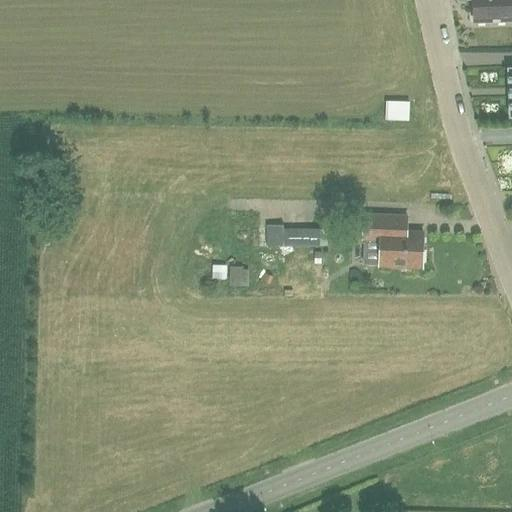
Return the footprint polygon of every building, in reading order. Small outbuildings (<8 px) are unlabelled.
[(511,0),(474,0),(475,23),(511,22),(511,0)] [(397,121),(419,120),(418,101),(396,102),(397,121)] [(372,169),(351,168),(290,165),(289,192),(350,195),(371,196),(372,169)] [(423,268),(424,234),(395,232),(396,217),(365,215),(364,241),(364,244),(366,245),(365,265),(381,266),(423,268)] [(320,246),(320,229),(283,229),(283,225),(266,225),(266,246),(320,246)] [(213,267),(213,268),(212,280),(226,280),(227,267),(213,267)] [(241,286),(241,267),(230,267),(229,286),(241,286)]
